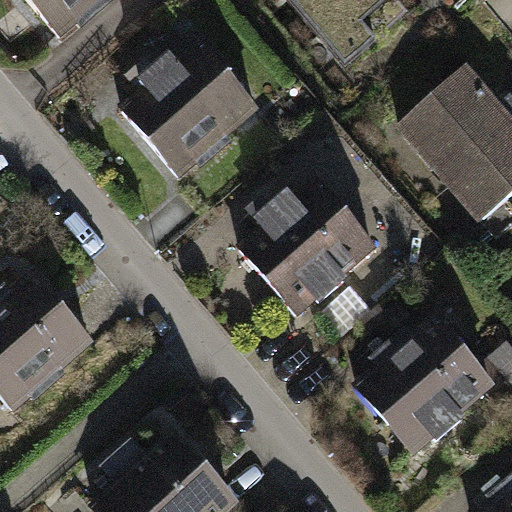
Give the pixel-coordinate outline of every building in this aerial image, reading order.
[(27,0),(56,34),(98,0),(27,0)] [(405,0),(278,0),(339,67),(409,4),(405,0)] [(190,37),(111,105),(179,184),(258,116),(190,37)] [(511,138),(456,73),(377,139),(457,234),(511,187),(511,138)] [(307,188),(222,257),(279,326),(364,257),(307,188)] [(0,414),(80,348),(22,278),(0,296),(0,414)] [(436,317),(355,385),(413,454),(494,386),(436,317)] [(165,439),(78,511),(226,511),(227,511),(165,439)] [(511,511),(511,486),(480,511),(511,511)]
